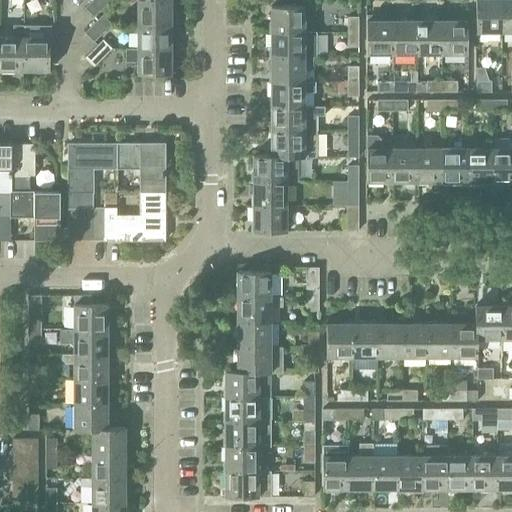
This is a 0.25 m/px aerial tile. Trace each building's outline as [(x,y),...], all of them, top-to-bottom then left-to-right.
[(93,0),(85,8),(94,16),(110,0),(93,0)] [(138,0),(138,23),(171,23),(170,0),(138,0)] [(475,0),(476,31),(501,31),(500,0),(475,0)] [(511,0),(500,0),(501,31),(511,30),(511,0)] [(271,6),(271,32),(303,32),(303,31),(303,6),(271,6)] [(103,15),(98,21),(85,33),(94,41),(112,24),(103,15)] [(358,17),(347,17),(347,32),(358,32),(358,17)] [(392,21),(367,21),(367,53),(392,53),(392,21)] [(392,53),(417,53),(417,21),(392,21),(392,53)] [(441,53),(441,21),(417,21),(417,53),(441,53)] [(467,21),(441,21),(441,53),(467,54),(467,21)] [(138,49),(171,48),(171,23),(138,23),(138,48),(138,49)] [(13,37),(0,36),(0,69),(23,70),(23,37),(24,37),(24,25),(13,25),(13,37)] [(23,37),(23,70),(49,70),(49,37),(51,37),(51,25),(24,25),(24,37),(23,37)] [(271,32),(271,56),(303,56),(316,56),(316,31),(303,31),(303,32),(271,32)] [(358,47),(358,32),(347,32),(347,47),(358,47)] [(103,41),(98,46),(86,58),(94,66),(112,49),(103,41)] [(171,48),(138,49),(138,48),(125,48),(125,62),(138,62),(138,74),(171,74),(171,48)] [(271,56),(271,81),(303,81),(313,81),(313,57),(316,56),(303,56),(271,56)] [(347,66),(347,81),(358,81),(358,66),(347,66)] [(271,81),(271,106),(304,105),(304,90),(313,90),(313,81),(303,81),(271,81)] [(358,96),(358,81),(347,81),(347,96),(358,96)] [(392,81),(377,81),(377,92),(392,91),(392,81)] [(407,81),(392,81),(392,91),(407,91),(407,81)] [(441,81),(427,82),(427,92),(441,91),(441,81)] [(457,81),(441,81),(441,91),(457,91),(457,81)] [(491,81),(476,81),(476,91),(491,91),(491,81)] [(377,110),(392,110),(392,100),(377,100),(377,110)] [(407,100),(392,100),(392,110),(407,110),(407,100)] [(426,110),(441,110),(441,100),(426,100),(426,110)] [(456,100),(441,100),(441,110),(456,111),(456,100)] [(491,100),(476,100),(476,110),(491,110),(491,100)] [(506,100),(491,100),(491,110),(506,110),(506,100)] [(304,105),(271,106),(271,131),(304,131),(316,130),(316,115),(324,115),(324,105),(304,105)] [(347,115),(347,130),(358,130),(358,115),(347,115)] [(317,156),(316,130),(304,131),(271,131),(271,156),(286,156),(298,156),(317,156)] [(358,157),(358,130),(347,130),(347,157),(358,157)] [(367,134),(367,148),(367,181),(392,181),(392,148),(381,148),(381,138),(377,134),(367,134)] [(511,187),(511,137),(491,138),(491,148),(491,185),(491,187),(511,187)] [(0,143),(0,191),(9,192),(10,192),(10,176),(23,176),(24,143),(11,143),(0,143)] [(35,143),(24,143),(23,176),(10,176),(10,192),(9,192),(9,216),(9,217),(10,217),(34,217),(34,240),(59,239),(59,190),(30,190),(30,176),(36,176),(35,143)] [(67,207),(68,207),(79,207),(92,207),(93,207),(93,191),(93,168),(116,168),(116,143),(68,143),(68,192),(67,192),(67,207)] [(165,143),(116,143),(116,168),(117,168),(116,168),(140,167),(140,192),(165,192),(165,143)] [(417,148),(392,148),(392,181),(417,181),(417,148)] [(417,148),(417,181),(441,181),(441,148),(417,148)] [(441,148),(441,181),(466,181),(466,148),(441,148)] [(479,187),(482,185),(491,185),(491,148),(466,148),(466,181),(466,185),(469,187),(479,187)] [(252,156),(253,181),(286,181),(298,181),(298,156),(286,156),(271,156),(252,156)] [(347,165),(347,180),(358,180),(358,165),(347,165)] [(358,195),(358,180),(347,180),(347,195),(358,195)] [(253,206),(286,206),(286,181),(253,181),(253,206)] [(116,207),(104,207),(104,239),(116,239),(165,239),(165,192),(140,192),(140,214),(116,214),(116,207)] [(358,205),(347,205),(346,230),(358,230),(358,205)] [(253,206),(253,231),(286,231),(286,206),(253,206)] [(79,239),(79,207),(68,207),(68,240),(79,239)] [(92,207),(79,207),(79,239),(92,239),(92,207)] [(104,207),(93,207),(92,207),(92,239),(104,239),(104,207)] [(9,216),(0,216),(0,240),(11,240),(10,217),(9,217),(9,216)] [(306,268),(306,297),(319,297),(319,268),(306,268)] [(237,297),(270,297),(270,271),(237,271),(237,297)] [(28,328),(40,328),(40,295),(28,295),(28,328)] [(73,317),(73,328),(107,327),(109,326),(109,316),(107,314),(106,304),(90,304),(90,295),(73,295),(73,304),(73,317)] [(282,297),(270,297),(237,297),(237,322),(270,322),(270,306),(282,306),(282,297)] [(306,297),(306,310),(319,310),(319,297),(306,297)] [(476,338),(477,338),(503,338),(503,305),(475,305),(475,323),(476,323),(476,338)] [(503,338),(511,337),(511,305),(503,305),(503,338)] [(270,346),(270,322),(237,322),(237,346),(270,346)] [(378,323),(353,324),(353,356),(378,356),(378,323)] [(378,356),(403,356),(403,323),(378,323),(378,356)] [(403,356),(427,356),(427,323),(403,323),(403,356)] [(427,356),(452,356),(452,324),(427,323),(427,356)] [(476,323),(475,323),(452,324),(452,356),(477,356),(477,338),(476,338),(476,323)] [(327,356),(353,356),(353,324),(327,324),(327,356)] [(73,343),(73,352),(108,351),(109,350),(109,340),(107,338),(107,328),(107,327),(73,328),(73,329),(60,329),(60,343),(73,343)] [(28,328),(28,342),(40,342),(40,328),(28,328)] [(308,332),(308,346),(319,346),(319,332),(308,332)] [(270,347),(270,346),(237,346),(237,370),(237,371),(271,371),(271,372),(282,372),(282,346),(270,347)] [(308,346),(308,361),(319,361),(319,346),(308,346)] [(73,361),(73,378),(107,377),(109,374),(109,364),(107,362),(107,352),(108,351),(73,352),(61,352),(61,357),(65,361),(73,361)] [(27,364),(27,378),(39,378),(38,363),(27,364)] [(478,368),(478,379),(492,379),(492,368),(478,368)] [(271,396),(271,372),(271,371),(237,371),(237,370),(225,370),(225,396),(258,396),(271,396)] [(107,403),(107,377),(73,378),(73,403),(107,403)] [(27,378),(28,393),(39,393),(39,378),(27,378)] [(304,382),(304,396),(314,396),(314,382),(304,382)] [(337,400),(353,400),(353,390),(337,390),(337,400)] [(353,400),(367,400),(367,390),(353,390),(353,400)] [(387,401),(403,400),(403,390),(387,390),(387,401)] [(417,390),(403,390),(403,400),(417,400),(417,390)] [(437,401),(452,400),(452,390),(437,390),(437,401)] [(452,390),(452,400),(466,400),(466,390),(452,390)] [(258,396),(225,396),(225,421),(258,421),(258,420),(258,396)] [(314,396),(304,396),(304,411),(314,411),(314,396)] [(74,429),(92,429),(107,428),(107,427),(107,403),(73,403),(74,429)] [(334,419),(349,419),(349,409),(334,409),(334,419)] [(364,409),(349,409),(349,419),(364,419),(364,409)] [(383,419),(397,419),(397,409),(383,409),(383,419)] [(397,409),(397,419),(413,419),(413,409),(397,409)] [(433,419),(447,419),(447,409),(433,409),(433,419)] [(462,409),(447,409),(447,419),(462,419),(462,409)] [(482,419),(498,419),(498,409),(482,409),(482,419)] [(511,409),(498,409),(498,419),(511,418),(511,409)] [(28,414),(28,429),(39,429),(38,414),(28,414)] [(225,421),(225,446),(258,446),(271,446),(271,420),(258,420),(258,421),(225,421)] [(92,429),(92,452),(125,452),(125,427),(107,427),(107,428),(92,429)] [(304,431),(304,446),(314,446),(314,431),(304,431)] [(12,438),(12,450),(37,450),(37,438),(12,438)] [(46,438),(46,452),(56,452),(56,438),(46,438)] [(349,489),(373,489),(374,455),(373,455),(373,442),(359,442),(359,455),(349,455),(349,489)] [(447,489),(447,455),(447,445),(422,445),(422,455),(423,489),(447,489)] [(258,470),(258,446),(225,446),(225,470),(258,470)] [(304,446),(304,461),(314,461),(314,446),(304,446)] [(37,462),(37,450),(12,450),(12,463),(37,462)] [(56,468),(56,452),(46,452),(46,468),(56,468)] [(125,452),(92,452),(92,478),(125,478),(125,452)] [(323,489),(349,489),(349,455),(323,455),(323,489)] [(373,489),(398,489),(398,455),(374,455),(373,489)] [(398,489),(423,489),(422,455),(398,455),(398,489)] [(447,489),(472,489),(472,455),(447,455),(447,489)] [(498,455),(472,455),(472,489),(498,488),(498,455)] [(511,455),(498,455),(498,488),(511,488),(511,455)] [(37,475),(37,462),(12,463),(12,475),(37,475)] [(270,470),(258,470),(225,470),(225,496),(270,496),(270,470)] [(37,487),(37,475),(12,475),(12,487),(37,487)] [(125,502),(125,478),(92,478),(80,478),(80,486),(92,486),(92,502),(125,502)] [(304,481),(304,496),(314,496),(314,481),(304,481)] [(37,499),(37,487),(12,487),(12,499),(37,499)] [(46,502),(56,502),(56,487),(46,487),(46,502)] [(37,511),(37,499),(12,499),(12,511),(37,511)] [(56,511),(57,502),(56,502),(46,502),(45,511),(56,511)] [(125,511),(125,502),(92,502),(91,511),(125,511)]
